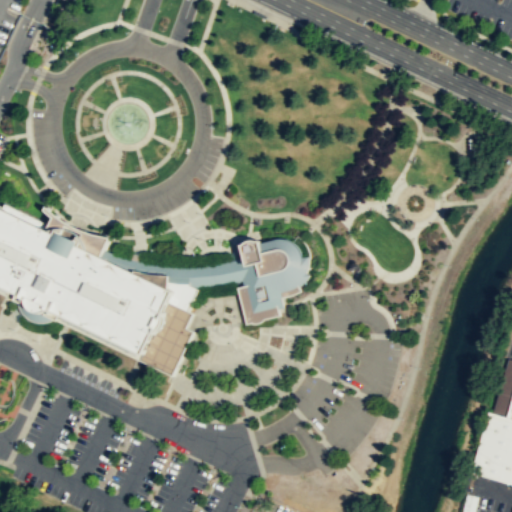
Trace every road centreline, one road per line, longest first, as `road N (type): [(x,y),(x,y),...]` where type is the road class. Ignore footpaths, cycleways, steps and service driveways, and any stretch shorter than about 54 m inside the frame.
road 1 (secondary): [(331,4),(356,34),(511,108)]
road 2 (secondary): [(511,73),(371,6),(331,4)]
